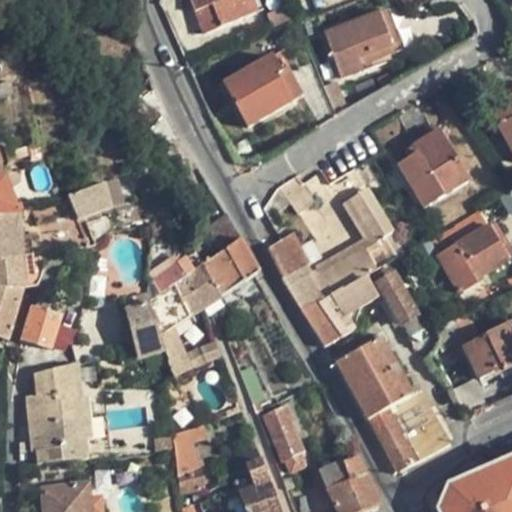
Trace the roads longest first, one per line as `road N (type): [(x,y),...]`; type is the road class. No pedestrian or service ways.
road 1 (residential): [(395,503),(231,198)]
road 2 (residential): [(231,198),(479,51),(488,33),(470,0)]
road 3 (residential): [(231,198),(180,103),(142,0)]
road 4 (residential): [(9,511),(12,347),(26,296)]
road 5 (unknown): [(214,324),(296,511)]
road 6 (residential): [(395,503),(420,476),(511,428)]
